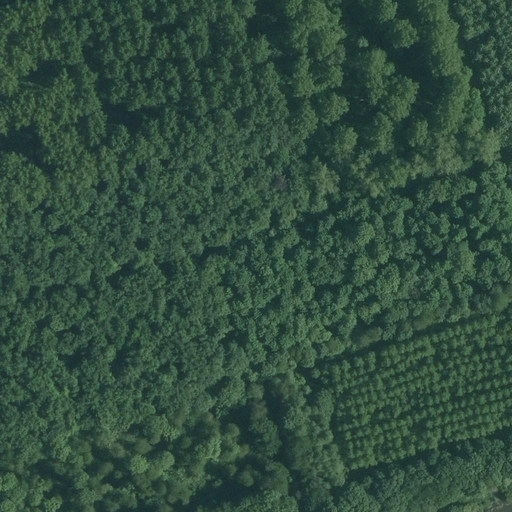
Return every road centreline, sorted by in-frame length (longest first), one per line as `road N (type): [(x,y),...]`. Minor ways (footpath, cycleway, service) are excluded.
road 1 (track): [(0,292),(64,288),(499,162),(450,0)]
road 2 (track): [(267,371),(207,387),(61,355),(0,356)]
